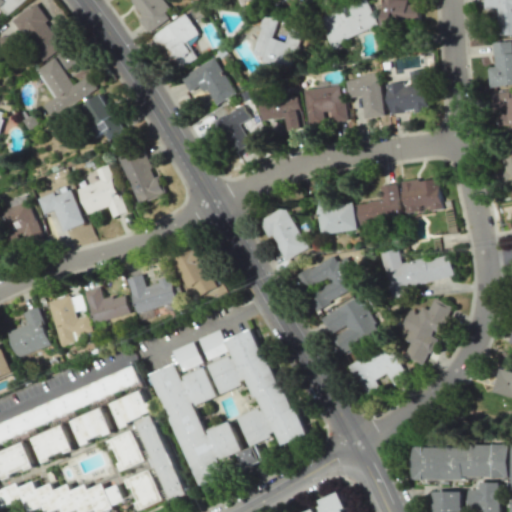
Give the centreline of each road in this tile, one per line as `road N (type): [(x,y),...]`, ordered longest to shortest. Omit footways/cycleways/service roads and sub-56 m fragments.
road 1 (tertiary): [(86,0),(221,204),(388,511)]
road 2 (residential): [(355,445),(462,365),(485,303),(485,257),(458,141),(451,0)]
road 3 (residential): [(458,141),(308,167),(221,204)]
road 4 (residential): [(221,204),(0,292)]
road 5 (residential): [(355,445),(240,511)]
